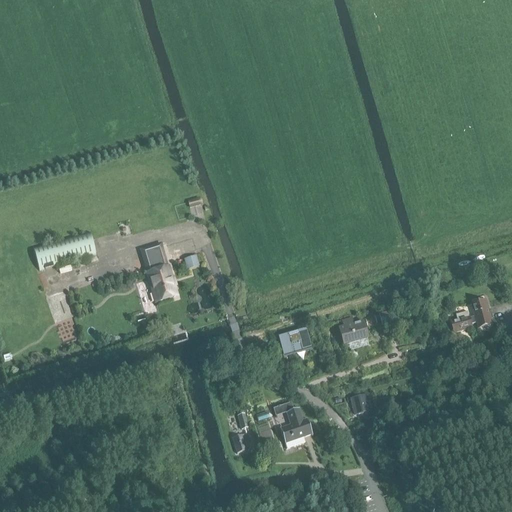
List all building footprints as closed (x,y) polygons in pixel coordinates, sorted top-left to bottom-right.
[(188,201),(190,209),(201,206),(199,199),(188,201)] [(90,234),(33,249),(39,272),(96,257),(90,234)] [(148,273),(146,274),(155,304),(178,297),(169,267),(167,267),(161,245),(141,251),(148,273)] [(199,266),(196,256),(184,260),(187,270),(199,266)] [(459,321),(453,323),(456,334),(473,329),(472,326),(478,324),(479,329),(493,325),(486,302),(473,306),(476,317),(470,319),(469,318),(468,314),(468,312),(457,315),(458,317),(459,321)] [(378,327),(375,316),(366,319),(368,328),(371,327),(372,329),(378,327)] [(354,325),(352,319),(342,322),(343,328),(339,329),(343,346),(368,340),(363,322),(354,325)] [(306,332),(278,340),(284,359),(312,351),(306,332)] [(372,413),(369,398),(353,401),(356,416),(372,413)] [(280,429),(287,450),(302,445),(300,440),(312,436),(313,436),(307,420),(307,421),(303,422),(299,410),(300,410),(299,409),(286,414),(286,415),(287,415),(291,426),(281,430),(280,429)] [(245,415),(238,417),(242,430),(248,429),(245,415)] [(237,454),(251,450),(247,436),(233,440),(237,454)]
